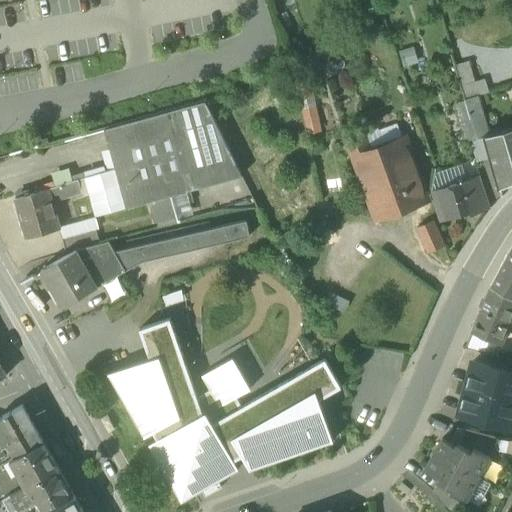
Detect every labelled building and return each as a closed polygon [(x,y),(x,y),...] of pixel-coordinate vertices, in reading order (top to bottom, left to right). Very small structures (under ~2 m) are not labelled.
[(414,46),(398,51),(403,68),(419,63),(414,46)] [(456,65),(462,86),(475,82),(469,61),(456,65)] [(462,86),(466,100),(478,96),(489,93),(484,79),(475,82),(462,86)] [(297,85),(301,99),(312,97),(309,82),(297,85)] [(471,119),(473,124),(480,122),(484,136),(489,134),(478,96),(466,100),(466,101),(471,119)] [(312,97),(301,99),(306,120),(317,117),(312,97)] [(456,104),(461,122),(471,119),(466,101),(456,104)] [(205,102),(171,111),(193,190),(242,177),(205,102)] [(187,192),(193,190),(171,111),(105,130),(111,149),(116,169),(121,185),(127,208),(155,201),(171,196),(187,192)] [(317,117),(306,120),(309,134),(320,132),(317,117)] [(473,124),(471,119),(461,122),(467,141),(471,140),(470,137),(476,135),(473,124)] [(485,137),(484,136),(480,122),(473,124),(476,135),(477,139),(485,137)] [(403,141),(399,130),(395,127),(379,133),(378,130),(364,136),(366,139),(371,153),(403,141)] [(490,157),(499,188),(511,181),(511,127),(489,134),(484,136),(485,137),(490,157)] [(471,140),(478,162),(490,157),(485,137),(477,139),(476,135),(470,137),(471,140)] [(37,141),(39,147),(49,144),(47,138),(37,141)] [(358,168),(376,217),(426,199),(405,141),(403,141),(371,153),(366,139),(356,143),(356,140),(352,141),(353,144),(348,146),(356,168),(358,168)] [(101,152),(107,172),(116,169),(111,149),(101,152)] [(434,174),(432,192),(467,180),(462,165),(434,174)] [(52,173),(56,187),(73,182),(69,168),(52,173)] [(107,172),(78,180),(82,193),(83,195),(89,194),(121,185),(116,169),(107,172)] [(431,193),(441,223),(470,213),(471,216),(489,210),(478,177),(467,180),(432,192),(431,193)] [(48,189),(52,202),(82,193),(78,180),(73,182),(56,187),(48,189)] [(96,218),(127,208),(121,185),(89,194),(96,218)] [(15,199),(27,239),(60,229),(59,227),(52,202),(48,189),(15,199)] [(171,196),(178,220),(194,215),(187,192),(171,196)] [(178,220),(171,196),(155,201),(163,227),(179,222),(178,220)] [(96,218),(59,227),(60,229),(63,239),(96,230),(99,229),(96,218)] [(247,221),(115,252),(126,272),(133,267),(144,262),(250,237),(247,221)] [(417,229),(428,253),(444,246),(433,221),(417,229)] [(63,239),(67,253),(99,244),(96,230),(63,239)] [(98,287),(126,272),(115,252),(109,242),(77,250),(98,287)] [(511,247),(491,287),(511,298),(511,247)] [(41,271),(62,308),(98,287),(77,250),(41,271)] [(511,304),(511,298),(491,287),(488,293),(511,304)] [(166,307),(184,301),(183,290),(162,297),(166,307)] [(350,302),(330,292),(325,303),(345,313),(350,302)] [(511,317),(511,304),(488,293),(485,299),(472,330),(474,331),(499,342),(502,343),(506,331),(511,317)] [(149,445),(182,502),(239,469),(234,461),(242,456),(250,470),(334,441),(319,400),(341,387),(325,359),(242,407),(237,397),(251,389),(233,358),(202,376),(210,390),(197,398),(170,319),(140,329),(150,359),(108,374),(145,437),(153,432),(157,440),(149,445)] [(495,353),(499,342),(474,331),(468,348),(485,353),(495,353)] [(460,412),(511,426),(511,373),(489,367),(489,368),(474,364),(460,412)] [(7,446),(15,459),(44,443),(23,406),(0,418),(0,432),(3,438),(7,446)] [(474,447),(490,455),(499,439),(465,430),(459,443),(472,450),(474,447)] [(443,439),(434,454),(478,478),(490,455),(474,447),(472,450),(459,443),(457,447),(443,439)] [(10,461),(26,488),(59,470),(45,444),(44,443),(15,459),(10,461)] [(466,500),(478,478),(434,454),(426,470),(440,477),(438,481),(439,481),(451,488),(450,491),(466,500)] [(41,511),(73,495),(59,470),(26,488),(3,501),(9,511),(14,511),(33,502),(33,500),(38,502),(41,507),(36,509),(37,511),(41,511)] [(478,478),(466,500),(479,507),(491,485),(478,478)] [(433,492),(448,511),(459,511),(466,500),(450,491),(451,488),(439,481),(433,492)] [(82,511),(73,495),(41,511),(82,511)]
